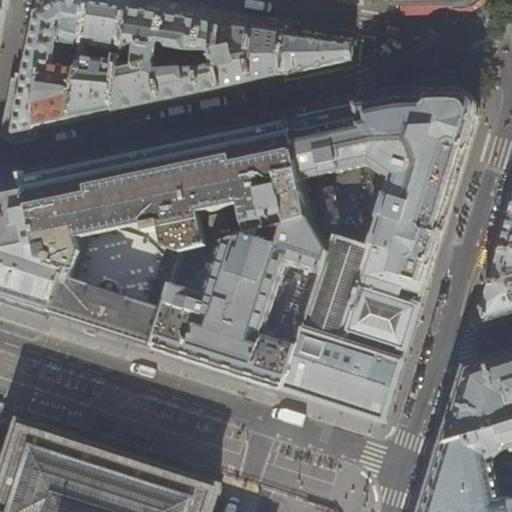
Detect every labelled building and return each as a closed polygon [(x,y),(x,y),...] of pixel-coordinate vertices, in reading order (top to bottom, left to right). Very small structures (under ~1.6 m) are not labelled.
[(72,121),(90,117),(112,111),(112,112),(113,112),(128,9),(114,7),(70,0),(59,0),(57,4),(52,8),(46,12),(38,15),(33,41),(25,81),(40,83),(42,64),(51,67),(54,55),(81,59),(72,121)] [(113,112),(143,106),(194,96),(249,84),(283,77),(285,35),(252,29),(174,17),(128,9),(113,112)] [(313,70),(352,62),(353,55),(354,46),(312,39),(285,35),(283,77),(313,70)] [(53,125),(72,121),(81,59),(54,55),(51,67),(42,64),(40,83),(36,129),(53,125)] [(26,131),(36,129),(40,83),(25,81),(23,92),(15,133),(15,134),(26,131)] [(289,116),(291,125),(304,185),(305,185),(312,220),(336,235),(336,237),(342,239),(351,209),(345,171),(371,165),(392,180),(387,195),(377,192),(374,201),(385,204),(370,249),(386,253),(393,286),(424,295),(441,242),(464,166),(474,131),(480,114),(480,110),(479,105),(477,101),(474,97),(469,94),(463,92),(432,93),(397,94),(357,102),(289,116)] [(139,344),(155,348),(184,256),(238,241),(232,211),(243,208),(250,238),(251,238),(270,233),(268,224),(288,219),(291,227),(310,222),(312,220),(305,185),(304,185),(291,125),(247,135),(25,181),(40,262),(66,271),(52,316),(100,331),(139,344)] [(0,299),(8,302),(49,315),(52,316),(66,271),(40,262),(25,181),(23,171),(0,176),(0,299)] [(503,243),(500,254),(511,250),(511,221),(510,222),(507,229),(505,236),(503,243)] [(250,379),(285,390),(331,253),(310,222),(291,227),(284,229),(278,247),(251,238),(250,238),(238,241),(184,256),(155,348),(181,357),(250,379)] [(353,231),(349,241),(363,246),(366,235),(353,231)] [(334,405),(386,422),(393,398),(406,355),(424,295),(393,286),(386,253),(370,249),(363,246),(349,241),(342,239),(336,237),(331,253),(285,390),(334,405)] [(511,314),(511,250),(500,254),(492,280),(483,309),(478,326),(511,314)] [(457,396),(441,447),(511,425),(511,353),(466,368),(457,396)] [(214,511),(223,488),(21,423),(0,488),(0,511),(214,511)] [(511,511),(511,425),(441,447),(431,482),(421,511),(511,511)]
